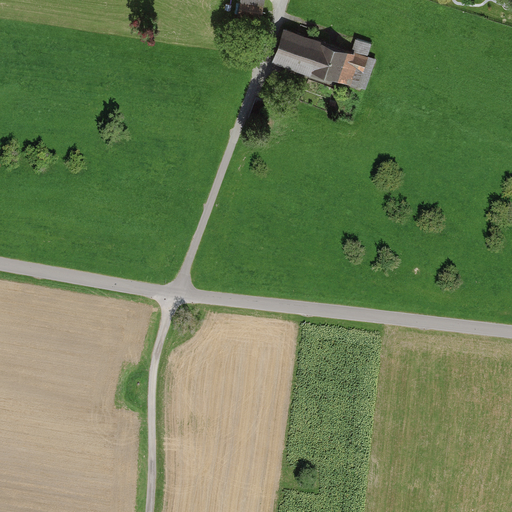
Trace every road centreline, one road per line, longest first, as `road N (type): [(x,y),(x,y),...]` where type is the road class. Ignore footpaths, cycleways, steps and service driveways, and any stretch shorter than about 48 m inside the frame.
road 1 (unclassified): [(511,333),(176,298)]
road 2 (unclassified): [(284,0),(176,298)]
road 3 (track): [(149,511),(150,381),(176,298)]
road 4 (unclassified): [(176,298),(0,264)]
